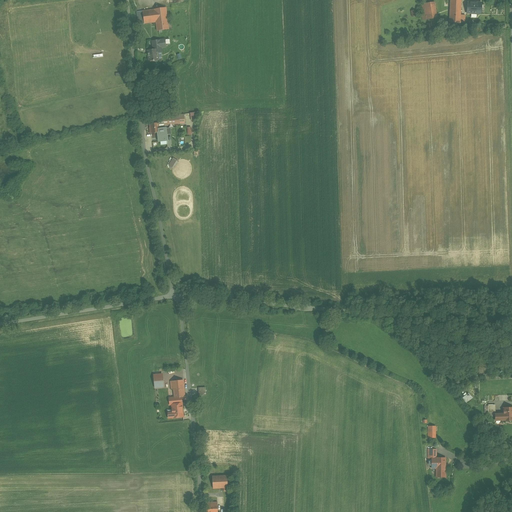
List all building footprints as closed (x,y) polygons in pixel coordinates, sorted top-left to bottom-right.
[(461,0),(450,0),(449,23),(460,23),(461,0)] [(434,2),(420,4),(423,20),(437,18),(434,2)] [(482,3),(467,2),(467,13),(481,14),(482,3)] [(166,7),(154,9),(137,12),(138,25),(156,22),(157,31),(169,29),(166,7)] [(160,40),(152,41),(154,50),(149,50),(149,53),(148,53),(149,61),(153,60),(153,61),(154,61),(159,60),(158,52),(161,52),(160,40)] [(158,123),(150,124),(151,133),(158,132),(159,132),(159,129),(158,123)] [(166,128),(159,129),(159,132),(158,132),(159,141),(167,140),(166,128)] [(170,156),(166,163),(173,167),(177,159),(170,156)] [(183,380),(170,381),(171,389),(174,389),(174,398),(181,397),(184,397),(183,380)] [(467,403),(474,398),(470,392),(463,398),(467,403)] [(181,397),(174,398),(175,404),(172,404),(172,413),(168,413),(169,418),(173,418),(183,417),(182,403),(181,403),(181,397)] [(511,407),(503,408),(504,408),(504,414),(495,414),(495,420),(504,420),(511,420),(511,407)] [(428,426),(428,438),(437,438),(437,426),(428,426)] [(436,449),(428,449),(428,458),(432,458),(436,458),(436,449)] [(436,458),(432,458),(432,468),(436,468),(436,477),(445,477),(445,458),(436,458)] [(227,476),(212,476),(213,489),(224,488),(228,488),(227,476)] [(217,511),(217,502),(206,502),(206,511),(217,511)]
